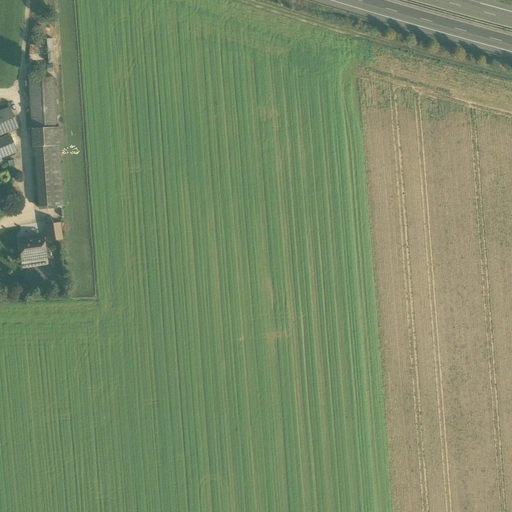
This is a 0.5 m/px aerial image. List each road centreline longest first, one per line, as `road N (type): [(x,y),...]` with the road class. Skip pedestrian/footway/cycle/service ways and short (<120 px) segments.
road 1 (track): [(245,0),(511,76)]
road 2 (motorway): [(353,0),(511,44)]
